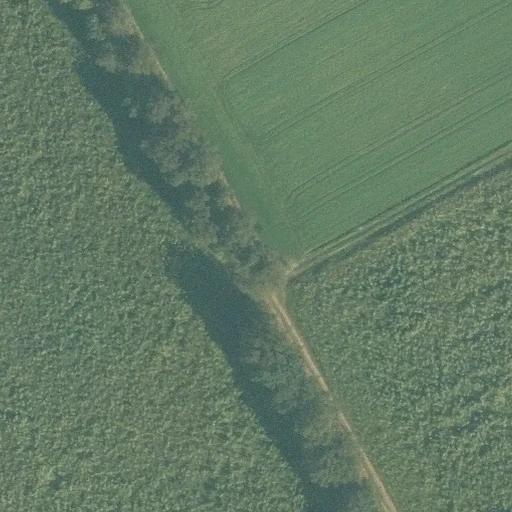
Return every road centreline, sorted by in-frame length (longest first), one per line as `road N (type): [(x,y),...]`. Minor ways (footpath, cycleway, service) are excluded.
road 1 (track): [(87,0),(377,511)]
road 2 (track): [(254,293),(511,149)]
